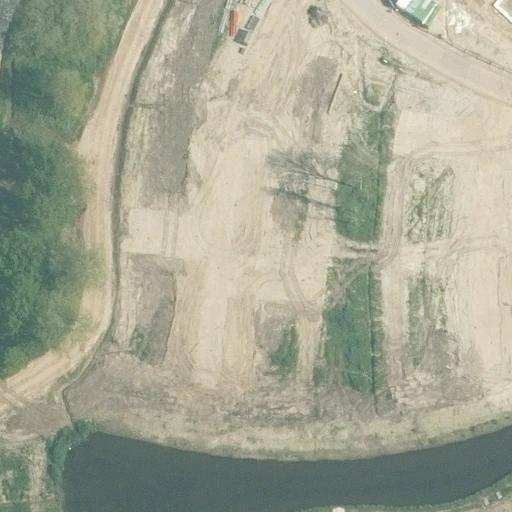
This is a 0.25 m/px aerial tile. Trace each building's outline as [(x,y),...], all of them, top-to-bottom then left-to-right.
[(240,0),(192,0),(189,6),(229,26),(242,1),(240,0)] [(511,0),(493,0),(492,2),(511,20),(511,0)] [(189,6),(176,32),(216,52),(229,26),(189,6)] [(297,14),(292,25),(299,28),(305,17),(297,14)] [(248,22),(242,33),(249,37),(255,26),(248,22)] [(320,25),(310,46),(346,63),(356,43),(320,25)] [(176,32),(163,59),(203,79),(216,52),(176,32)] [(242,33),(237,44),(244,47),(249,37),(242,33)] [(283,43),(278,54),(285,57),(290,47),(283,43)] [(310,46),(300,65),(336,83),(338,84),(348,65),(346,63),(310,46)] [(278,54),(273,65),(280,68),(285,57),(278,54)] [(300,65),(291,84),(326,102),(336,83),(300,65)] [(220,79),(214,89),(222,93),(227,82),(220,79)] [(263,82),(258,93),(265,97),(271,86),(263,82)] [(291,84),(280,104),(316,122),(326,102),(291,84)] [(156,87),(154,110),(193,114),(196,91),(156,87)] [(214,89),(209,100),(216,104),(222,93),(214,89)] [(154,110),(151,131),(191,135),(193,114),(154,110)] [(208,125),(207,137),(215,138),(216,126),(208,125)] [(151,131),(149,153),(189,157),(191,135),(151,131)] [(207,137),(205,149),(213,150),(215,138),(207,137)] [(147,152),(145,174),(147,174),(187,178),(189,157),(149,153),(147,152)] [(244,155),(243,167),(251,168),(252,156),(244,155)] [(268,158),(265,180),(310,185),(312,162),(268,158)] [(411,160),(409,183),(448,187),(451,164),(411,160)] [(204,164),(202,176),(210,177),(212,165),(204,164)] [(468,166),(467,177),(475,178),(476,166),(468,166)] [(147,174),(145,196),(184,200),(187,178),(147,174)] [(263,180),(261,202),(263,202),(307,207),(310,185),(265,180),(263,180)] [(406,182),(404,204),(406,204),(446,208),(448,187),(409,183),(406,182)] [(241,188),(239,200),(247,201),(249,189),(241,188)] [(200,194),(199,206),(207,207),(208,195),(200,194)] [(465,198),(464,210),(472,211),(473,199),(465,198)] [(239,200),(238,212),(246,213),(247,201),(239,200)] [(263,202),(261,223),(305,228),(307,207),(263,202)] [(406,204),(404,225),(444,230),(446,208),(406,204)] [(464,210),(462,222),(470,223),(472,211),(464,210)] [(261,223),(258,246),(303,251),(305,228),(261,223)] [(404,225),(402,248),(442,252),(444,230),(404,225)] [(236,231),(235,243),(243,244),(244,232),(236,231)] [(467,250),(459,251),(460,263),(468,262),(467,250)] [(133,254),(131,276),(175,281),(178,258),(133,254)] [(193,260),(191,272),(199,273),(201,261),(193,260)] [(468,262),(460,263),(461,275),(469,274),(468,262)] [(508,267),(500,268),(501,280),(509,279),(508,267)] [(446,273),(401,277),(403,299),(447,296),(446,273)] [(131,276),(128,298),(173,302),(175,303),(178,281),(175,281),(131,276)] [(189,287),(188,299),(196,299),(197,287),(189,287)] [(447,296),(403,299),(404,321),(449,317),(451,317),(450,296),(447,296)] [(470,296),(462,296),(463,308),(471,308),(470,296)] [(229,297),(227,309),(235,310),(236,298),(229,297)] [(128,298),(126,319),(171,324),(173,302),(128,298)] [(510,301),(502,302),(503,314),(511,313),(510,301)] [(252,302),(249,324),(289,328),(292,306),(252,302)] [(511,318),(511,313),(503,314),(505,326),(511,324),(511,318)] [(187,314),(186,326),(194,326),(195,314),(187,314)] [(449,317),(404,321),(406,342),(451,339),(449,317)] [(126,319),(124,341),(168,345),(171,324),(126,319)] [(249,324),(247,346),(287,350),(289,328),(249,324)] [(473,325),(465,326),(466,338),(474,337),(473,325)] [(186,326),(184,338),(192,338),(194,326),(186,326)] [(225,331),(224,343),(232,344),(233,332),(225,331)] [(474,337),(466,338),(467,350),(475,349),(474,337)] [(451,339),(406,342),(408,364),(452,360),(451,339)] [(124,341),(121,363),(139,365),(139,370),(152,371),(152,367),(166,368),(168,345),(124,341)] [(224,343),(222,355),(230,356),(232,344),(224,343)] [(247,346),(245,367),(285,371),(287,372),(289,350),(287,350),(247,346)] [(452,360),(408,364),(409,387),(428,385),(428,390),(441,389),(441,384),(454,383),(452,360)] [(181,364),(180,376),(188,376),(189,364),(181,364)] [(245,367),(243,390),(282,394),(285,371),(245,367)] [(477,378),(469,378),(470,390),(478,390),(477,378)] [(220,380),(218,391),(226,392),(228,380),(220,380)]
